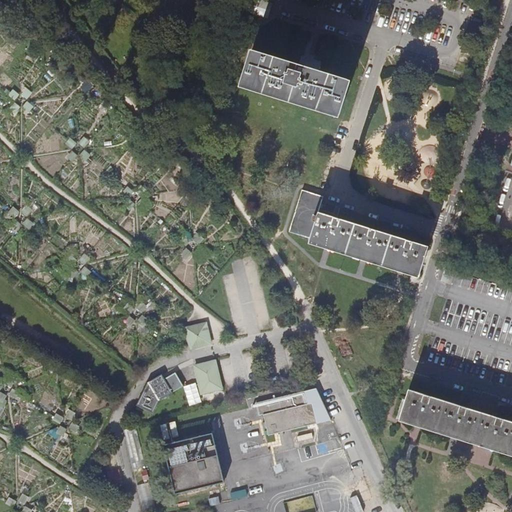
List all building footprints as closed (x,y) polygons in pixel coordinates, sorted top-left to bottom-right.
[(341,114),(347,96),(344,95),(348,80),(256,51),(251,67),(248,66),(242,84),(257,89),(257,92),(325,113),(326,109),(341,114)] [(319,213),(324,197),(303,191),(290,232),(311,239),(319,213)] [(420,275),(429,247),(319,213),(311,239),(310,241),(420,275)] [(210,323),(188,328),(193,350),(215,345),(214,342),(211,343),(195,346),(192,330),(197,329),(211,326),(210,323)] [(211,326),(197,329),(199,333),(205,338),(210,336),(211,343),(214,342),(211,326)] [(192,330),(195,346),(211,343),(210,336),(205,338),(199,333),(197,329),(192,330)] [(217,364),(197,368),(203,394),(223,389),(217,364)] [(161,400),(185,386),(178,373),(167,379),(164,375),(150,383),(149,386),(148,385),(139,406),(154,413),(160,399),(161,400)] [(401,418),(459,437),(511,453),(511,421),(410,390),(401,418)] [(309,404),(306,392),(257,403),(260,415),(265,415),(267,422),(268,428),(270,434),(318,424),(313,403),(309,404)] [(177,494),(203,487),(225,482),(214,433),(191,439),(165,445),(177,494)] [(357,494),(349,498),(354,511),(356,511),(363,509),(357,494)]
